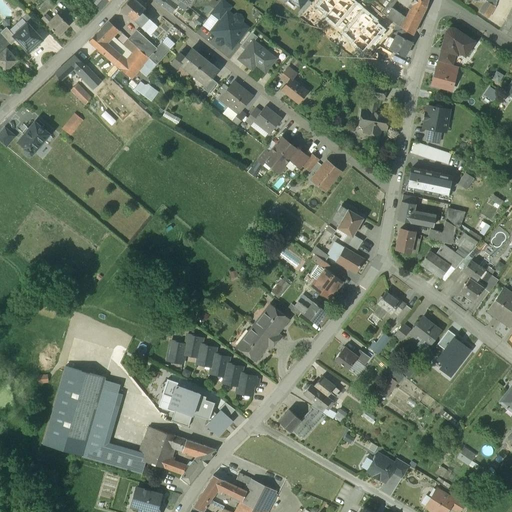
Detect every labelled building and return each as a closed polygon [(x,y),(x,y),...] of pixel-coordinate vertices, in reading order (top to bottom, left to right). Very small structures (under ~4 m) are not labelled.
[(53,2),(50,0),(46,0),(44,1),(49,6),(51,9),(55,5),(53,3),(53,2)] [(91,0),(101,9),(108,0),(91,0)] [(145,8),(135,0),(127,0),(120,7),(139,25),(147,17),(141,11),(145,8)] [(163,0),(160,4),(171,12),(180,0),(163,0)] [(223,0),(220,0),(210,13),(219,19),(224,13),(225,13),(231,6),(223,0)] [(383,7),(373,0),(371,0),(368,6),(379,13),(380,11),(383,7)] [(373,0),(383,7),(380,11),(386,15),(391,7),(391,6),(395,0),(399,0),(407,6),(411,0),(373,0)] [(411,0),(407,6),(412,9),(406,17),(391,7),(386,15),(393,20),(397,23),(410,32),(412,34),(426,5),(426,0),(411,0)] [(44,1),(38,7),(43,12),(49,6),(44,1)] [(368,6),(362,2),(347,27),(363,35),(368,26),(380,32),(388,19),(379,13),(368,6)] [(494,5),(484,2),(479,11),(488,16),(494,5)] [(511,5),(499,30),(511,36),(511,5)] [(68,24),(56,12),(51,18),(46,13),(41,18),(47,23),(46,23),(59,35),(68,24)] [(236,14),(233,15),(231,18),(225,13),(224,13),(219,19),(210,30),(231,47),(247,27),(240,21),(241,18),(240,15),(236,14)] [(152,21),(147,17),(139,25),(144,30),(152,21)] [(108,20),(88,40),(113,62),(120,54),(106,42),(118,29),(108,20)] [(41,39),(27,23),(14,35),(13,35),(17,39),(28,51),(32,48),(30,47),(33,44),(35,45),(41,39)] [(410,32),(397,23),(394,28),(392,32),(396,34),(407,39),(410,32)] [(14,35),(6,26),(0,31),(11,44),(17,39),(13,35),(14,35)] [(380,32),(368,26),(363,35),(367,37),(362,45),(380,54),(385,46),(389,36),(380,32)] [(474,41),(454,28),(453,27),(451,27),(450,27),(449,28),(448,28),(447,29),(446,30),(446,31),(441,49),(455,52),(456,49),(464,54),(474,41)] [(156,47),(136,29),(127,38),(129,39),(137,47),(156,64),(169,49),(161,41),(156,47)] [(0,31),(0,52),(6,47),(6,48),(11,44),(0,31)] [(251,31),(240,45),(245,49),(252,40),(253,41),(257,36),(251,31)] [(407,39),(396,34),(394,38),(389,36),(385,46),(389,48),(388,48),(404,55),(411,41),(407,39)] [(137,47),(129,39),(124,45),(132,52),(137,47)] [(253,41),(252,40),(245,49),(238,58),(251,68),(255,63),(264,69),(264,70),(265,70),(265,69),(267,67),(275,58),(253,41)] [(6,48),(6,47),(0,52),(0,64),(5,70),(12,64),(13,64),(16,62),(16,60),(17,60),(6,48)] [(204,58),(191,47),(184,56),(179,63),(179,64),(192,74),(204,58)] [(455,52),(441,49),(438,60),(452,64),(455,52)] [(179,52),(171,62),(177,67),(179,64),(179,63),(184,56),(179,52)] [(84,64),(74,54),(54,72),(61,79),(73,66),(77,71),(84,64)] [(139,68),(127,58),(126,59),(120,54),(113,62),(131,78),(139,68)] [(218,69),(204,58),(192,74),(205,84),(211,77),(211,78),(218,69)] [(452,64),(438,60),(436,67),(455,72),(457,65),(452,64)] [(92,71),(84,64),(77,71),(90,84),(91,83),(95,87),(100,83),(96,79),(97,78),(92,71)] [(287,67),(280,76),(287,82),(290,78),(291,78),(295,73),(287,67)] [(455,72),(436,67),(432,84),(450,89),(455,72)] [(211,78),(211,77),(205,84),(202,87),(208,92),(216,82),(211,78)] [(291,78),(290,78),(287,82),(281,89),(297,102),(306,91),(291,78)] [(235,82),(220,101),(239,115),(237,118),(242,121),(247,115),(243,112),(255,97),(235,82)] [(90,97),(76,83),(70,90),(77,96),(77,97),(84,104),(90,97)] [(385,86),(370,83),(367,96),(383,99),(385,86)] [(146,86),(141,93),(151,100),(156,93),(146,86)] [(441,104),(436,104),(433,106),(427,105),(426,112),(423,111),(422,119),(424,119),(423,126),(428,127),(440,129),(445,130),(449,109),(443,108),(443,107),(441,104)] [(260,111),(253,120),(254,121),(269,133),(273,127),(275,129),(279,124),(277,122),(281,118),(265,105),(260,111)] [(255,107),(245,120),(251,124),(254,121),(253,120),(260,111),(255,107)] [(388,114),(361,109),(358,124),(364,125),(363,131),(378,134),(379,128),(385,129),(388,114)] [(75,113),(62,129),(70,135),(82,119),(75,113)] [(167,113),(164,118),(179,126),(182,121),(167,113)] [(34,121),(18,141),(25,147),(24,148),(24,152),(27,155),(31,155),(49,133),(34,121)] [(14,136),(4,127),(0,132),(0,140),(6,146),(14,136)] [(440,129),(428,127),(425,139),(438,141),(440,129)] [(289,144),(281,137),(271,151),(279,157),(272,166),(278,171),(285,163),(295,151),(295,150),(297,148),(296,148),(289,144)] [(415,141),(411,152),(417,154),(421,143),(415,141)] [(427,145),(421,143),(417,154),(423,156),(427,145)] [(433,147),(427,145),(423,156),(429,158),(433,147)] [(295,151),(285,163),(292,169),(296,163),(295,163),(304,152),(303,152),(297,147),(296,148),(297,148),(295,150),(295,151)] [(439,149),(433,147),(429,158),(435,160),(435,159),(439,149)] [(264,149),(256,158),(262,163),(270,154),(264,149)] [(445,151),(439,149),(435,159),(441,161),(445,151)] [(451,153),(445,151),(441,161),(447,163),(451,153)] [(304,152),(295,163),(296,163),(301,167),(303,165),(303,164),(309,157),(304,152)] [(309,157),(303,164),(303,165),(309,169),(318,159),(311,154),(309,157)] [(340,170),(326,159),(311,179),(325,189),(340,170)] [(450,175),(411,167),(408,184),(413,185),(413,189),(439,195),(440,191),(447,192),(450,175)] [(473,178),(465,172),(458,183),(466,188),(473,178)] [(415,196),(403,193),(401,200),(414,203),(415,196)] [(414,203),(401,200),(397,219),(398,219),(432,226),(434,216),(412,211),(414,203)] [(362,217),(340,205),(333,218),(340,222),(337,228),(347,234),(351,236),(353,234),(362,217)] [(455,226),(444,219),(442,231),(430,228),(428,237),(451,242),(455,226)] [(335,230),(328,224),(326,230),(333,234),(335,230)] [(414,231),(400,227),(395,248),(410,251),(414,231)] [(333,234),(326,230),(323,235),(330,240),(335,235),(333,234)] [(474,240),(461,231),(454,242),(467,251),(474,240)] [(351,236),(347,234),(343,240),(357,249),(362,240),(353,234),(351,236)] [(344,247),(336,242),(332,248),(341,253),(344,247)] [(463,258),(443,244),(436,254),(450,264),(454,267),(463,258)] [(481,249),(475,244),(471,249),(475,252),(477,254),(481,249)] [(328,255),(315,246),(311,251),(315,254),(324,261),(328,255)] [(363,258),(344,247),(341,253),(336,262),(355,272),(363,258)] [(436,254),(429,249),(420,262),(441,277),(450,264),(436,254)] [(471,249),(457,265),(462,269),(470,259),(473,255),(475,252),(471,249)] [(324,261),(315,254),(311,259),(317,263),(318,264),(323,268),(323,267),(325,269),(329,264),(324,261)] [(486,265),(473,255),(470,259),(483,269),(486,265)] [(470,259),(462,269),(462,270),(470,276),(471,275),(476,279),(483,269),(470,259)] [(310,274),(308,273),(303,279),(311,284),(315,278),(310,274),(318,264),(317,263),(310,274)] [(325,269),(323,267),(323,268),(318,264),(310,274),(315,278),(311,284),(330,298),(334,292),(331,290),(339,278),(325,269)] [(450,264),(441,277),(444,280),(454,267),(450,264)] [(483,269),(476,279),(483,284),(490,273),(493,269),(486,265),(483,269)] [(490,273),(483,284),(482,286),(482,287),(488,291),(497,278),(490,273)] [(475,281),(469,277),(460,291),(465,295),(464,296),(470,300),(471,299),(473,300),(482,287),(482,286),(475,281)] [(287,278),(275,294),(278,297),(291,281),(287,278)] [(511,294),(502,287),(486,310),(510,326),(511,322),(511,294)] [(389,295),(385,291),(381,297),(380,296),(377,300),(378,300),(377,302),(379,304),(374,312),(382,317),(387,310),(390,312),(392,310),(397,315),(405,303),(394,295),(392,297),(390,295),(392,293),(391,293),(389,295)] [(312,301),(303,294),(298,300),(300,302),(308,308),(312,301)] [(325,311),(312,301),(308,308),(300,302),(296,307),(301,311),(316,323),(325,311)] [(288,318),(269,304),(253,324),(275,341),(280,335),(276,332),(288,318)] [(294,305),(292,304),(289,309),(298,315),(301,311),(296,307),(294,305)] [(430,326),(421,318),(410,332),(422,341),(424,338),(430,342),(440,330),(432,324),(430,326)] [(253,324),(237,345),(255,359),(267,345),(270,347),(275,341),(253,324)] [(403,324),(395,335),(401,339),(409,329),(403,324)] [(447,328),(437,343),(444,348),(452,337),(453,338),(455,334),(447,328)] [(383,332),(376,342),(382,347),(390,337),(383,332)] [(196,335),(187,333),(185,344),(184,351),(185,351),(190,352),(190,354),(198,356),(201,343),(202,338),(195,336),(196,335)] [(444,348),(437,357),(443,362),(439,367),(450,375),(469,349),(462,343),(461,344),(453,338),(452,337),(444,348)] [(179,341),(171,340),(167,357),(174,358),(173,360),(182,362),(185,351),(184,351),(185,344),(179,342),(179,341)] [(376,342),(373,340),(369,346),(377,353),(382,347),(376,342)] [(201,343),(198,356),(197,360),(203,361),(203,364),(211,365),(214,352),(214,353),(216,347),(209,346),(209,345),(201,343)] [(347,348),(344,352),(340,350),(334,358),(348,369),(353,362),(355,359),(363,364),(369,356),(360,349),(356,354),(347,348)] [(214,353),(214,352),(211,365),(210,370),(217,371),(216,373),(224,375),(225,375),(227,362),(228,362),(229,357),(222,355),(222,354),(214,353)] [(228,362),(227,362),(225,375),(224,375),(223,379),(230,381),(229,383),(237,384),(238,384),(240,372),(241,372),(242,366),(235,365),(235,364),(228,362)] [(360,368),(353,362),(348,369),(355,374),(360,368)] [(418,368),(411,363),(407,371),(414,375),(418,368)] [(105,377),(65,366),(43,444),(84,455),(97,408),(102,388),(105,377)] [(404,376),(394,368),(389,375),(397,381),(396,382),(399,383),(404,376)] [(241,372),(240,372),(238,384),(237,384),(236,389),(243,390),(243,392),(252,394),(254,384),(255,378),(255,376),(248,374),(249,373),(241,372)] [(335,386),(321,375),(313,385),(326,396),(327,396),(330,391),(335,386)] [(389,375),(377,391),(385,397),(396,382),(397,381),(389,375)] [(177,385),(178,382),(167,378),(162,394),(172,397),(176,384),(177,385)] [(326,396),(313,385),(310,383),(303,392),(312,398),(314,395),(316,397),(314,399),(318,403),(319,402),(326,407),(331,407),(333,404),(332,400),(327,396),(326,396)] [(511,383),(499,400),(511,409),(511,383)] [(199,393),(199,392),(177,385),(176,384),(172,397),(169,405),(175,407),(192,413),(199,393)] [(357,390),(349,384),(345,390),(353,395),(357,390)] [(340,391),(335,386),(330,391),(336,396),(340,391)] [(123,394),(102,388),(97,408),(113,412),(117,414),(123,394)] [(205,398),(206,395),(199,393),(192,413),(209,418),(212,409),(214,401),(205,398)] [(319,402),(318,403),(314,399),(310,405),(312,406),(322,412),(326,407),(319,402)] [(220,409),(227,416),(234,408),(225,401),(219,408),(220,409)] [(312,406),(300,418),(301,419),(292,429),(300,436),(301,435),(303,437),(325,413),(324,413),(322,412),(312,406)] [(192,413),(175,407),(171,420),(188,426),(192,413)] [(113,412),(97,408),(88,442),(103,446),(104,442),(113,412)] [(300,418),(289,408),(278,420),(290,431),(292,429),(301,419),(300,418)] [(206,424),(218,435),(232,420),(227,416),(220,409),(216,413),(211,419),(206,424)] [(348,414),(340,409),(334,419),(342,424),(348,414)] [(113,412),(104,442),(109,443),(117,414),(113,412)] [(376,418),(367,412),(363,418),(373,424),(376,418)] [(154,428),(148,426),(144,437),(150,439),(151,440),(155,429),(154,428)] [(175,435),(154,428),(155,429),(151,440),(150,439),(143,460),(145,461),(164,467),(167,458),(171,459),(171,457),(175,447),(171,446),(175,435)] [(186,439),(175,435),(171,446),(175,447),(182,449),(186,439)] [(150,439),(144,437),(138,451),(137,455),(136,458),(143,460),(150,439)] [(215,448),(186,439),(182,449),(199,455),(193,462),(203,465),(209,458),(215,448)] [(103,446),(88,442),(84,455),(83,457),(142,473),(145,461),(143,460),(136,458),(137,455),(103,446)] [(109,443),(104,442),(103,446),(137,455),(138,451),(109,443)] [(377,453),(374,454),(373,456),(373,459),(368,469),(384,479),(390,469),(394,462),(378,453),(377,453)] [(408,464),(397,457),(394,462),(390,469),(402,475),(408,464)] [(167,458),(164,467),(170,469),(173,460),(171,459),(167,458)] [(193,462),(190,461),(187,465),(173,460),(170,469),(183,474),(181,477),(183,479),(183,480),(187,483),(188,483),(189,484),(203,465),(193,462)] [(251,478),(238,472),(236,478),(248,484),(251,478)] [(246,490),(213,474),(207,483),(218,488),(239,498),(242,499),(246,490)] [(270,487),(251,478),(248,484),(246,490),(242,499),(240,502),(238,505),(253,511),(256,511),(257,511),(265,496),(270,487)] [(207,483),(193,505),(203,510),(209,501),(214,493),(218,488),(207,483)] [(149,490),(144,488),(136,486),(131,506),(139,508),(138,511),(140,511),(141,511),(143,511),(145,506),(159,510),(159,509),(155,508),(160,493),(149,490)] [(276,490),(270,487),(265,496),(273,501),(277,493),(275,492),(276,490)] [(450,496),(436,488),(431,497),(433,498),(428,506),(429,509),(432,510),(434,510),(437,511),(444,511),(448,506),(457,511),(459,508),(450,503),(453,498),(450,496)] [(466,498),(453,490),(450,496),(453,498),(450,503),(459,508),(466,498)] [(265,496),(257,511),(259,511),(266,511),(273,501),(265,496)] [(234,511),(231,511),(209,501),(203,510),(207,511),(208,511),(253,511),(238,505),(234,511)]
